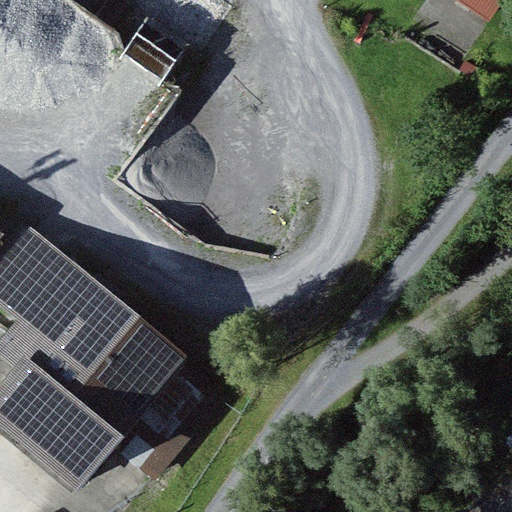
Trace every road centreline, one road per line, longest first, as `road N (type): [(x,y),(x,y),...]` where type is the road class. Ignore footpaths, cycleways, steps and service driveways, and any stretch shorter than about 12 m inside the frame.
road 1 (track): [(221,511),(511,143)]
road 2 (track): [(511,258),(419,331),(337,370)]
